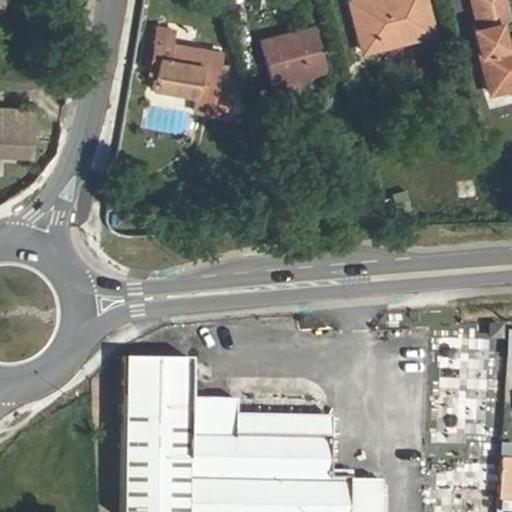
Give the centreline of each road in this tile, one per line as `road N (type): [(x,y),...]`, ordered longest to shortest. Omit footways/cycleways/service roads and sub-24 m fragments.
road 1 (primary): [(511,268),(151,296)]
road 2 (residential): [(66,185),(84,140),(112,0)]
